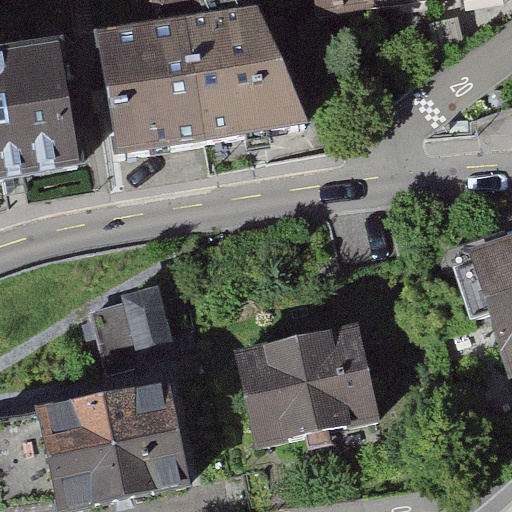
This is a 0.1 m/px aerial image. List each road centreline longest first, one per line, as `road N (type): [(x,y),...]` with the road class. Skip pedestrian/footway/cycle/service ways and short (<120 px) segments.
road 1 (residential): [(0,257),(82,234),(377,186)]
road 2 (residential): [(511,47),(403,132),(383,156),(377,186)]
road 3 (residential): [(377,186),(511,177)]
